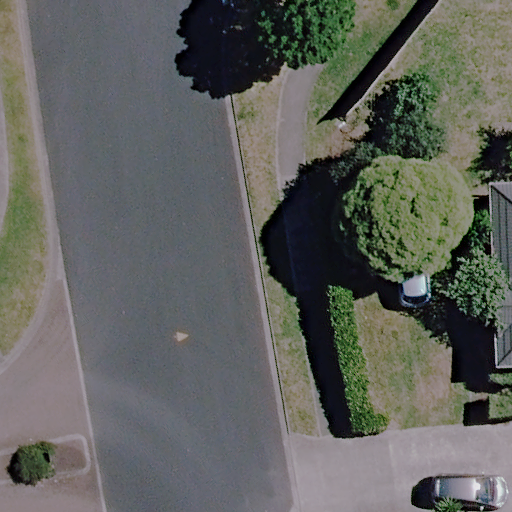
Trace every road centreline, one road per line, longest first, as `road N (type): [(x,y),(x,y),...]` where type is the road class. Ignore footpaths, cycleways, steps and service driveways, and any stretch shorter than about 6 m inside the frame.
road 1 (residential): [(186,450),(131,0)]
road 2 (residential): [(186,450),(0,477)]
